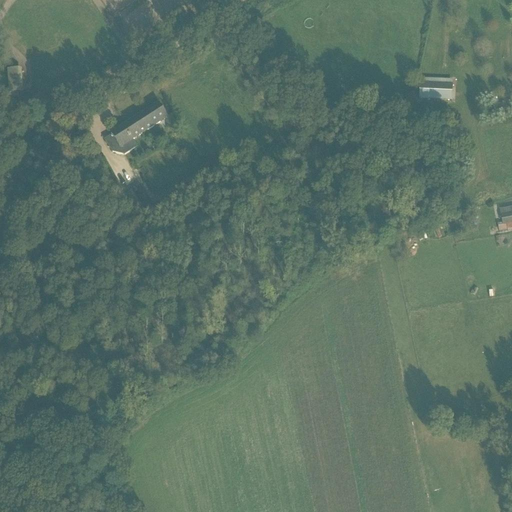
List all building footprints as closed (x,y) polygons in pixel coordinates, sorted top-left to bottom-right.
[(420,83),(419,99),(452,101),(452,84),(420,83)] [(158,105),(111,135),(112,136),(120,149),(132,141),(167,118),(158,105)] [(211,181),(205,172),(154,206),(140,185),(127,194),(146,223),(211,181)] [(511,207),(500,210),(503,226),(511,224),(511,207)] [(425,229),(416,231),(419,243),(427,241),(425,229)]
